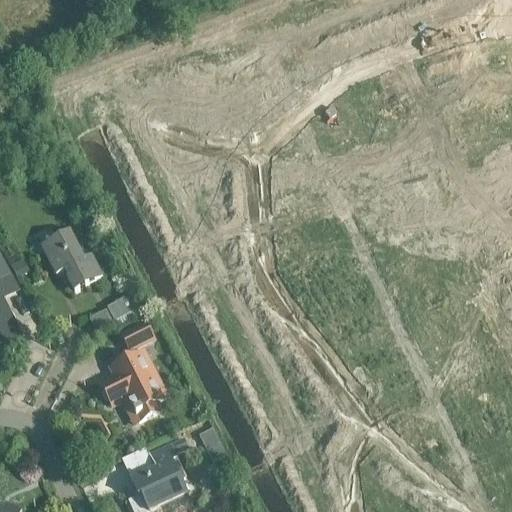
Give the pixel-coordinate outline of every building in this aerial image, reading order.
[(395,0),(374,0),(358,13),(375,37),(405,11),(395,0)] [(302,16),(287,57),(315,63),(334,30),(302,16)] [(476,63),(445,73),(456,101),(488,89),(476,63)] [(166,64),(156,101),(183,113),(193,73),(166,64)] [(240,64),(229,102),(259,111),(269,71),(240,64)] [(430,90),(399,107),(413,133),(444,119),(430,90)] [(106,117),(101,152),(138,152),(142,119),(106,117)] [(369,125),(352,153),(387,168),(403,138),(369,125)] [(479,148),(458,165),(473,188),(475,187),(496,170),(479,148)] [(195,162),(162,181),(172,208),(212,191),(195,162)] [(325,170),(322,204),(361,209),(363,176),(325,170)] [(464,210),(433,210),(433,236),(463,237),(464,210)] [(181,232),(159,266),(189,282),(208,249),(181,232)] [(362,236),(328,249),(343,280),(377,267),(362,236)] [(91,261),(84,264),(70,237),(41,251),(56,280),(64,276),(75,297),(103,283),(91,261)] [(0,354),(21,343),(0,303),(0,302),(16,295),(0,264),(0,354)] [(486,278),(461,290),(471,310),(495,300),(486,278)] [(394,280),(358,297),(374,328),(407,313),(394,280)] [(201,293),(199,328),(229,335),(234,295),(201,293)] [(107,312),(114,327),(137,315),(130,300),(107,312)] [(123,341),(130,355),(153,344),(145,329),(123,341)] [(419,332),(389,355),(409,383),(438,362),(419,332)] [(244,353),(236,395),(265,400),(276,361),(244,353)] [(156,389),(159,387),(144,357),(112,374),(112,375),(113,374),(117,381),(102,389),(105,395),(103,399),(105,403),(110,405),(113,410),(129,402),(142,426),(160,416),(156,407),(163,404),(156,389)] [(511,409),(498,391),(470,414),(495,444),(511,430),(511,409)] [(308,404),(278,416),(290,444),(322,431),(308,404)] [(173,511),(193,511),(181,485),(185,483),(174,460),(189,453),(185,444),(148,460),(155,475),(130,487),(138,504),(142,502),(146,511),(161,511),(172,507),(173,511)] [(361,453),(331,456),(332,493),(363,492),(361,453)]
